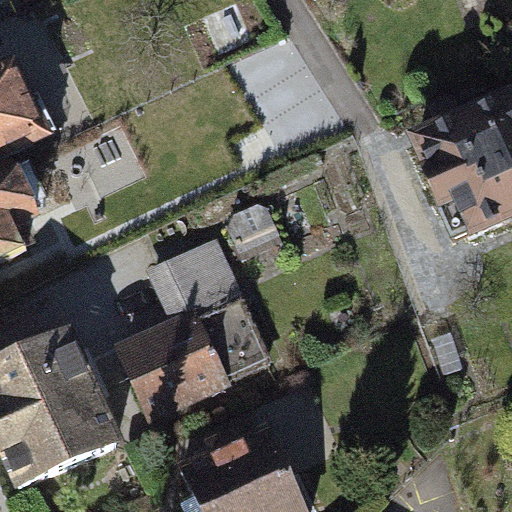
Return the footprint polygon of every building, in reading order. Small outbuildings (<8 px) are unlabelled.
[(0,156),(1,156),(42,136),(4,63),(0,64),(0,156)] [(511,115),(507,101),(404,140),(449,257),(511,232),(511,115)] [(1,156),(0,156),(0,258),(13,252),(5,232),(28,218),(1,156)] [(137,271),(160,323),(186,311),(189,318),(233,299),(208,241),(137,271)] [(73,362),(109,439),(221,389),(189,318),(186,311),(160,323),(73,362)] [(58,327),(0,353),(0,483),(5,494),(111,446),(109,439),(73,362),(58,327)] [(201,454),(167,469),(186,511),(294,511),(252,418),(196,443),(201,454)]
